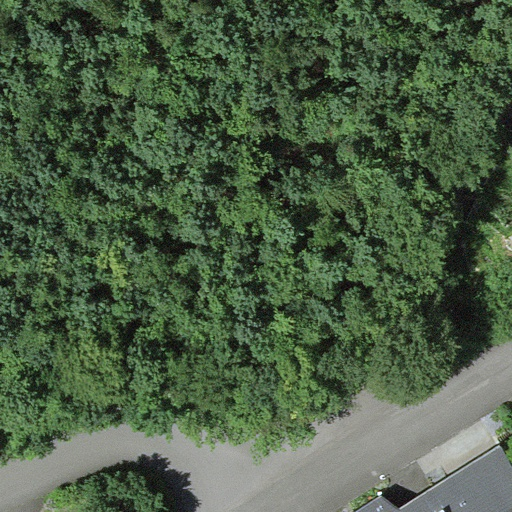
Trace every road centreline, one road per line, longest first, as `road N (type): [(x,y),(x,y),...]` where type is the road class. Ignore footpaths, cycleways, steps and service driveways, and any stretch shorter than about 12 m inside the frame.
road 1 (track): [(338,471),(412,268),(511,49)]
road 2 (residential): [(0,486),(119,439),(159,435),(194,444),(247,488),(262,511)]
road 3 (residential): [(278,511),(511,365)]
